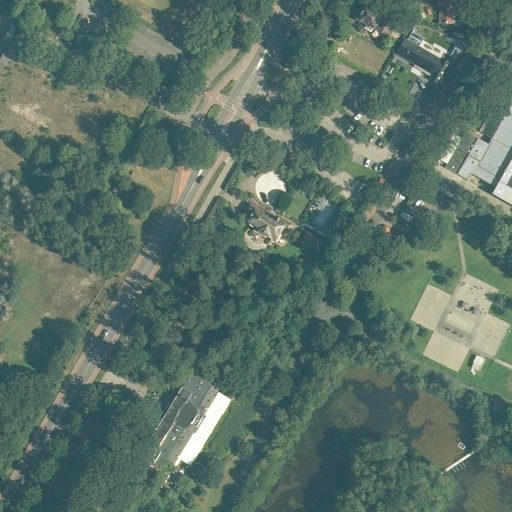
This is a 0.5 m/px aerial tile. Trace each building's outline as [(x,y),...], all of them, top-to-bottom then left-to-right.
[(457,0),(437,0),(438,6),(440,6),(440,24),(443,24),(443,30),(459,30),(459,21),(454,21),(454,4),(458,4),(457,0)] [(224,4),(220,10),(238,21),(242,14),(224,4)] [(381,34),(388,21),(393,23),(395,19),(389,16),(386,20),(364,7),(357,20),(366,25),(365,28),(371,32),(373,29),(381,34)] [(52,22),(46,33),(56,39),(63,28),(52,22)] [(407,37),(412,28),(404,23),(399,32),(407,37)] [(441,60),(429,53),(419,47),(423,39),(412,33),(408,41),(406,40),(397,55),(423,69),(421,72),(431,77),(430,80),(438,84),(440,85),(451,65),(441,59),(441,60)] [(464,48),(467,42),(460,39),(457,44),(464,48)] [(511,95),(510,96),(509,97),(507,100),(511,102),(511,103),(489,145),(466,132),(447,165),(445,168),(467,180),(468,181),(471,174),(498,190),(495,195),(511,204),(511,95)] [(452,199),(459,187),(435,173),(428,185),(452,199)] [(289,232),(292,226),(279,218),(277,221),(249,204),(245,212),(251,215),(247,222),(250,223),(250,224),(250,226),(254,228),(253,229),(269,238),(268,240),(273,243),(274,241),(276,242),(283,229),(289,232)] [(341,230),(348,219),(342,215),(335,227),(341,230)] [(301,242),(310,247),(319,252),(325,242),(307,232),(301,242)] [(190,349),(194,353),(195,354),(207,344),(201,338),(190,349)] [(210,368),(210,366),(201,361),(198,367),(197,366),(174,404),(173,403),(172,404),(171,404),(169,403),(166,408),(168,409),(168,410),(168,411),(169,412),(139,461),(146,465),(141,473),(154,481),(167,460),(177,466),(181,460),(191,466),(231,401),(218,393),(224,382),(219,379),(212,389),(211,388),(212,386),(217,379),(215,378),(216,376),(211,369),(211,368),(210,368)]
